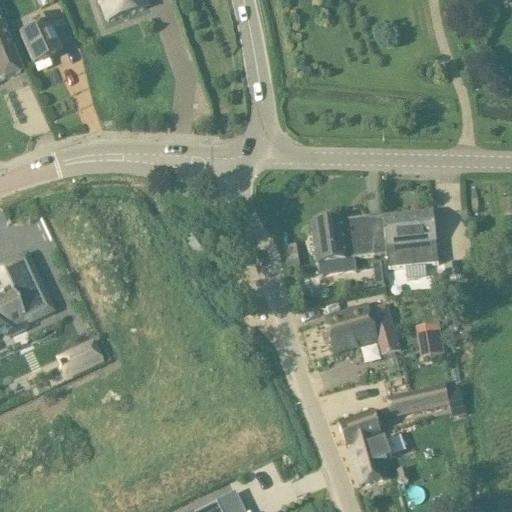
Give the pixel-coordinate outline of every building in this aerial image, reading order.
[(49,0),(36,0),(40,10),(52,5),(49,0)] [(98,0),(107,24),(145,11),(141,0),(98,0)] [(41,23),(43,28),(20,39),(33,68),(58,57),(54,48),(69,41),(57,16),(41,23)] [(0,82),(20,74),(0,24),(0,82)] [(438,267),(437,246),(434,215),(369,221),(369,220),(311,227),(316,267),(317,267),(319,279),(355,274),(353,262),(375,259),(387,257),(388,272),(438,267)] [(198,236),(186,245),(200,265),(213,257),(198,236)] [(0,337),(7,334),(9,339),(28,330),(25,324),(50,313),(25,259),(0,270),(0,275),(9,295),(0,298),(0,337)] [(287,265),(288,271),(299,269),(298,263),(287,265)] [(381,266),(373,267),(376,286),(383,285),(381,266)] [(433,304),(433,305),(434,318),(443,317),(442,304),(433,304)] [(324,321),(334,356),(377,343),(367,308),(324,321)] [(422,360),(444,356),(440,332),(418,336),(422,360)] [(92,346),(58,362),(61,367),(58,368),(60,371),(62,370),(66,378),(99,363),(92,346)] [(385,357),(388,375),(398,374),(394,356),(385,357)] [(445,388),(407,397),(411,415),(449,406),(445,388)] [(374,416),(338,428),(346,452),(347,452),(360,488),(388,481),(377,441),(382,439),(374,416)] [(406,470),(398,472),(400,484),(409,482),(406,470)]
